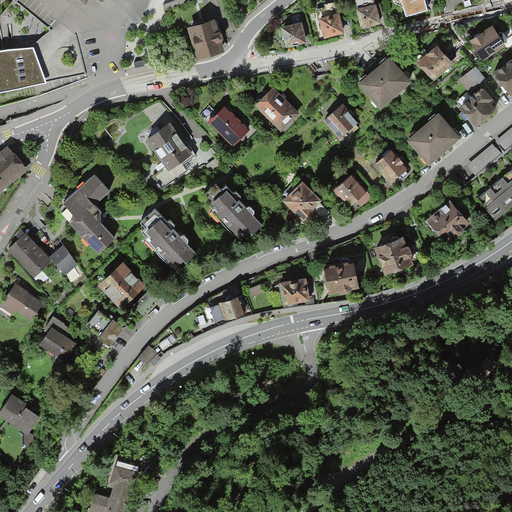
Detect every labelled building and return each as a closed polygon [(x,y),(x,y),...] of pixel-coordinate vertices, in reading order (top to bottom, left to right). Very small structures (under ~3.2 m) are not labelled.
[(357,9),(362,29),(381,24),(379,15),(376,4),(375,5),(373,0),(356,0),(359,9),(357,9)] [(401,0),(404,15),(426,10),(423,0),(401,0)] [(320,19),(325,38),(345,33),(342,22),(340,14),(320,19)] [(189,29),(197,56),(222,49),(213,21),(189,29)] [(282,27),(286,48),(307,43),(305,32),(302,22),(282,27)] [(493,26),(469,41),(483,61),(498,51),(506,46),(493,26)] [(437,45),(417,63),(434,81),(447,70),(454,63),(437,45)] [(0,50),(0,92),(46,82),(33,47),(0,50)] [(390,56),(358,84),(381,110),(398,95),(413,82),(390,56)] [(511,60),(492,74),(499,84),(501,87),(502,87),(508,95),(510,94),(511,96),(511,95),(511,60)] [(476,67),(459,80),(470,94),(487,81),(476,67)] [(270,85),(253,103),(280,128),(297,110),(282,97),(270,85)] [(461,106),(459,108),(477,127),(497,108),(492,103),(494,101),(489,96),(482,88),(472,96),(468,91),(456,101),(461,106)] [(341,101),(322,117),(338,137),(357,120),(351,112),(341,101)] [(207,120),(232,145),(249,128),(230,108),(225,103),(207,120)] [(440,113),(408,141),(430,166),(445,152),(462,138),(440,113)] [(182,165),(196,155),(187,142),(185,143),(170,123),(146,140),(166,167),(152,177),(162,189),(187,171),(182,165)] [(511,127),(496,141),(505,151),(511,145),(511,127)] [(492,144),(467,165),(476,175),(501,154),(492,144)] [(9,146),(0,152),(0,189),(27,170),(9,146)] [(392,153),(375,166),(391,185),(407,171),(392,153)] [(482,205),(496,220),(511,206),(511,170),(511,172),(511,173),(511,180),(508,184),(503,178),(500,181),(497,184),(501,189),(496,194),(491,188),(487,191),(486,192),(491,198),(482,205)] [(70,224),(98,254),(115,239),(101,223),(101,221),(101,214),(102,213),(96,206),(112,191),(95,173),(63,202),(64,203),(58,208),(71,222),(70,224)] [(351,173),(334,188),(350,205),(354,202),(356,200),(359,203),(361,205),(372,195),(351,173)] [(298,175),(279,194),(306,220),(325,201),(298,175)] [(251,233),(262,223),(253,214),(254,213),(254,210),(251,206),(248,206),(247,207),(239,199),(240,197),(241,195),(237,191),(235,191),(234,192),(226,185),(222,189),(216,184),(215,185),(207,193),(213,200),(209,203),(213,207),(213,212),(232,232),(236,233),(241,238),(249,230),(251,233)] [(452,199),(425,219),(443,242),(459,230),(470,222),(452,199)] [(183,259),(186,262),(196,253),(186,242),(188,241),(188,239),(185,235),(182,235),(180,236),(173,228),(174,227),(175,224),(171,220),(168,220),(167,221),(155,209),(149,215),(141,222),(145,227),(143,230),(147,234),(146,240),(165,261),(169,260),(174,267),(183,259)] [(10,250),(34,277),(52,261),(45,254),(32,239),(27,234),(10,250)] [(404,238),(376,246),(383,272),(411,264),(407,250),(404,238)] [(50,258),(65,275),(77,264),(62,247),(57,252),(50,258)] [(321,262),(326,293),(346,290),(358,288),(353,257),(321,262)] [(98,286),(120,309),(146,284),(135,274),(123,262),(98,286)] [(280,280),(283,301),(309,298),(308,290),(306,277),(280,280)] [(43,303),(28,293),(29,292),(25,290),(16,283),(1,306),(13,314),(16,309),(32,320),(43,303)] [(159,299),(149,289),(133,305),(143,315),(151,307),(159,299)] [(231,299),(219,304),(220,305),(211,309),(216,322),(224,319),(225,321),(247,313),(241,296),(231,299)] [(100,336),(98,339),(110,348),(125,329),(110,318),(99,310),(87,327),(100,336)] [(40,345),(66,362),(78,344),(70,338),(65,335),(70,328),(65,325),(66,324),(53,316),(44,330),(48,333),(40,345)] [(158,353),(149,345),(138,357),(147,366),(150,362),(155,366),(161,359),(156,354),(158,353)] [(0,412),(0,414),(27,434),(39,417),(32,412),(11,397),(0,412)] [(127,511),(139,472),(116,465),(111,480),(116,482),(111,499),(108,511),(111,511),(127,511)] [(94,494),(89,511),(91,511),(107,511),(108,511),(111,499),(97,495),(94,494)]
